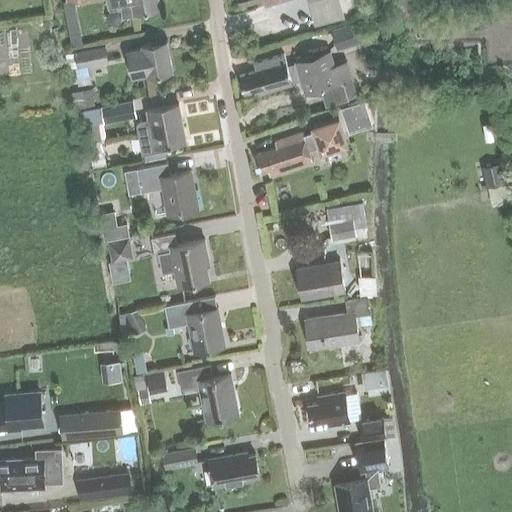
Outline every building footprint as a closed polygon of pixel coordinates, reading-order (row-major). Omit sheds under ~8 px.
[(107,0),(109,8),(119,7),(120,11),(127,16),(133,15),(132,13),(159,8),(157,0),(107,0)] [(323,32),(329,49),(363,38),(357,21),(323,32)] [(165,42),(140,47),(140,51),(126,53),(131,77),(146,74),(146,77),(171,72),(165,42)] [(74,53),(77,68),(75,68),(77,77),(90,75),(88,65),(108,61),(105,47),(74,53)] [(70,54),(65,55),(68,69),(72,69),(75,68),(77,68),(74,53),(70,54)] [(282,55),(250,64),(253,72),(238,76),(243,94),(251,92),(252,97),(291,86),(290,84),(299,82),(303,96),(338,86),(328,53),(294,63),(295,65),(286,67),(282,55)] [(95,103),(91,87),(70,91),(74,108),(95,103)] [(134,117),(131,101),(99,107),(102,123),(134,117)] [(147,119),(138,121),(135,125),(140,155),(165,150),(165,146),(184,143),(177,105),(145,111),(147,119)] [(252,156),(259,174),(266,172),(268,177),(311,162),(308,151),(319,147),(320,152),(345,143),(336,118),(312,127),(313,131),(302,135),(301,133),(272,143),(274,148),(252,156)] [(135,168),(124,170),(128,194),(140,192),(161,188),(166,214),(197,208),(190,171),(169,174),(167,163),(135,168)] [(490,186),(504,184),(500,163),(486,166),(490,186)] [(347,233),(343,208),(309,213),(313,239),(347,233)] [(126,223),(116,225),(101,228),(104,240),(107,239),(129,235),(126,223)] [(209,279),(204,254),(207,253),(204,239),(177,244),(174,233),(151,238),(156,261),(160,260),(162,273),(175,270),(178,285),(209,279)] [(132,256),(128,237),(108,241),(112,260),(132,256)] [(334,292),(329,262),(297,267),(302,297),(334,292)] [(346,313),(305,320),(309,349),(357,341),(352,313),(368,311),(366,296),(343,298),(346,313)] [(217,311),(198,314),(196,303),(164,309),(168,329),(187,326),(192,354),(224,348),(217,311)] [(137,309),(125,313),(134,331),(145,326),(137,309)] [(131,351),(135,372),(145,370),(141,349),(131,351)] [(121,380),(120,363),(119,360),(100,362),(101,366),(102,382),(121,380)] [(229,378),(211,382),(208,367),(176,374),(180,394),(198,391),(204,423),(237,416),(229,378)] [(388,384),(385,367),(361,371),(364,389),(388,384)] [(150,401),(148,387),(138,389),(140,403),(150,401)] [(0,428),(7,428),(7,431),(19,430),(19,426),(42,425),(39,393),(5,396),(6,404),(0,404),(0,428)] [(328,426),(349,423),(344,393),(317,398),(318,403),(307,405),(310,424),(327,421),(328,426)] [(133,407),(120,409),(122,430),(137,429),(133,407)] [(120,408),(88,411),(91,434),(122,432),(122,430),(120,409),(120,408)] [(360,441),(381,437),(384,437),(381,417),(357,421),(360,441)] [(381,437),(360,441),(353,442),(358,472),(362,472),(364,482),(334,487),(337,511),(370,511),(367,490),(380,488),(377,468),(386,467),(383,453),(381,437)] [(163,455),(165,469),(195,464),(192,449),(163,455)] [(35,451),(35,459),(20,459),(20,460),(0,460),(0,490),(38,489),(38,484),(61,484),(60,450),(35,451)] [(245,458),(245,455),(207,462),(213,490),(251,483),(250,480),(256,479),(252,457),(245,458)] [(130,494),(127,475),(75,482),(78,501),(130,494)]
